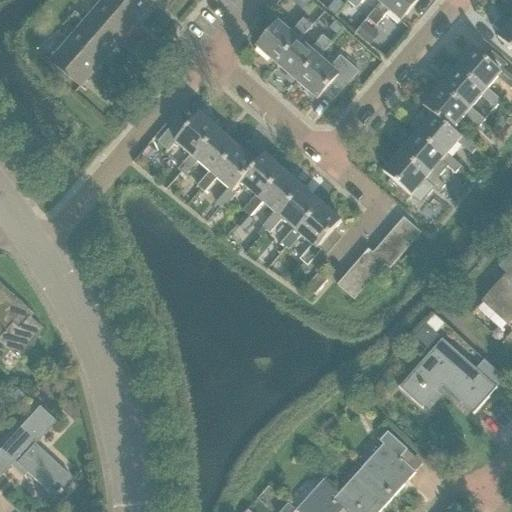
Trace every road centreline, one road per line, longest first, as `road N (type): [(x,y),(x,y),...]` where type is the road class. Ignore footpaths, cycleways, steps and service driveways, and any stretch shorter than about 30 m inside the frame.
road 1 (unclassified): [(136,511),(118,396),(73,298),(39,250)]
road 2 (residential): [(39,250),(212,55)]
road 3 (residential): [(323,159),(458,0)]
road 4 (residential): [(335,269),(387,210),(323,159)]
road 5 (residential): [(323,159),(212,55)]
